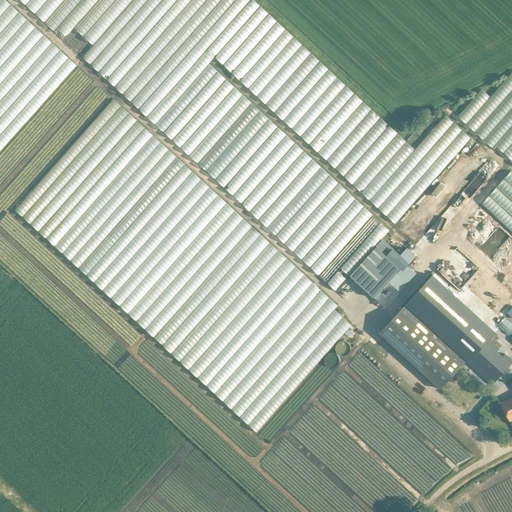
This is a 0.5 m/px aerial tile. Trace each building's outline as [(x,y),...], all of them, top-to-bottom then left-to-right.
[(93,0),(15,0),(17,1),(18,0),(25,0),(23,7),(27,14),(38,3),(32,17),(58,39),(93,0)] [(251,0),(125,0),(75,57),(332,285),(385,226),(237,94),(239,93),(204,62),(208,57),(410,236),(431,213),(440,220),(491,163),(485,157),(471,172),(467,169),(483,152),(440,114),(433,122),(425,115),(404,139),(297,44),(299,42),(251,0)] [(511,68),(510,67),(485,95),(477,87),(453,114),(511,166),(511,68)] [(105,99),(8,210),(256,427),(264,418),(272,425),(285,410),(281,407),(291,395),(286,391),(346,322),(328,306),(334,299),(105,99)] [(511,236),(487,214),(464,239),(511,283),(511,236)] [(345,270),(379,304),(412,271),(403,262),(406,259),(390,243),(382,251),(374,242),(345,270)] [(405,246),(399,249),(403,256),(408,253),(405,246)] [(511,338),(511,293),(459,246),(438,269),(492,320),(482,331),(428,282),(406,305),(491,382),(511,359),(511,358),(495,343),(505,332),(511,338)] [(511,396),(502,402),(511,419),(511,418),(511,396)]
